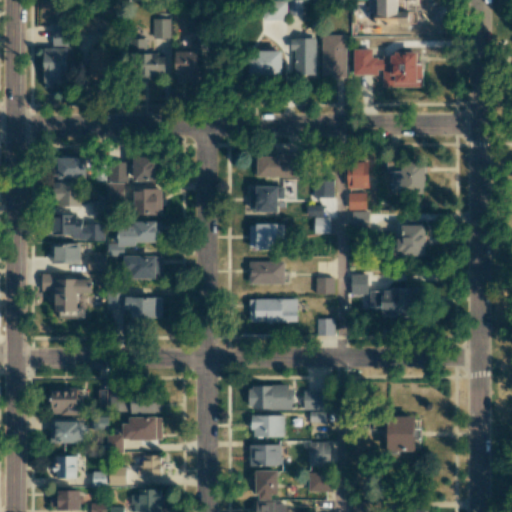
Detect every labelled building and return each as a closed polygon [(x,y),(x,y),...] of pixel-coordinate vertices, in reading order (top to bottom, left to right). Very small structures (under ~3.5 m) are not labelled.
[(302,0),(295,0),(287,0),(287,15),(301,16),(302,0)] [(285,20),(286,2),(262,2),(261,19),(285,20)] [(197,24),(197,10),(188,11),(189,24),(197,24)] [(169,18),(152,18),(152,38),(170,38),(169,18)] [(66,23),(51,24),(52,47),(67,46),(66,23)] [(321,76),(345,76),(345,34),(321,34),(321,76)] [(146,38),(131,39),(132,74),(165,74),(164,54),(146,54),(146,38)] [(294,75),(315,75),(315,38),(289,38),(290,49),(293,49),(294,75)] [(66,47),(42,47),(43,88),(53,88),(53,82),(66,81),(66,47)] [(422,86),(421,63),(416,63),(416,54),(372,54),(371,48),(353,48),(353,76),(380,76),(380,78),(394,77),(394,86),(422,86)] [(88,78),(106,79),(107,49),(89,49),(88,78)] [(281,51),(249,50),(248,74),(281,74),(281,51)] [(197,82),(197,51),(175,51),(175,82),(197,82)] [(256,177),(299,176),(299,154),(256,155),(256,177)] [(153,156),(132,157),(133,181),(154,180),(153,156)] [(85,179),(86,157),(55,157),(55,178),(85,179)] [(127,182),(127,162),(108,161),(107,181),(127,182)] [(368,188),(368,161),(346,162),(347,188),(368,188)] [(389,171),(390,185),(400,185),(400,192),(425,192),(424,161),(400,162),(400,171),(389,171)] [(313,197),(334,197),(333,179),(313,179),(313,197)] [(79,206),(78,180),(53,180),(54,206),(79,206)] [(123,182),(106,183),(106,200),(123,199),(123,182)] [(281,186),(255,186),(255,212),(281,212),(281,186)] [(161,188),(133,189),(133,215),(161,215),(161,188)] [(365,192),(348,193),(348,209),(365,209),(365,192)] [(91,201),(92,209),(105,209),(105,200),(91,201)] [(322,205),(306,205),(307,216),(323,216),(322,205)] [(352,211),(351,228),(369,228),(369,211),(352,211)] [(103,223),(81,224),(81,214),(51,215),(51,235),(71,234),(71,240),(103,240),(103,223)] [(330,217),(313,217),(313,233),(329,233),(330,217)] [(123,255),(123,244),(159,243),(158,220),(131,221),(131,224),(118,224),(118,243),(107,243),(107,255),(123,255)] [(249,249),(277,248),(277,238),(283,237),(283,224),(248,224),(249,249)] [(424,255),(424,224),(401,225),(401,237),(395,238),(396,256),(424,255)] [(79,243),(50,243),(51,263),(79,263),(79,243)] [(104,271),(104,252),(87,252),(87,271),(104,271)] [(161,256),(123,255),(123,278),(161,278),(161,256)] [(284,283),(283,261),(248,261),(248,284),(284,283)] [(54,312),(76,311),(76,293),(91,293),(91,278),(64,279),(64,273),(40,273),(41,291),(49,291),(49,299),(54,299),(54,312)] [(350,294),(367,293),(367,274),(350,274),(350,294)] [(315,293),(333,294),(334,277),(315,277),(315,293)] [(130,309),(130,317),(161,317),(161,297),(124,297),(124,284),(106,284),(106,309),(130,309)] [(410,314),(422,314),(422,287),(411,286),(410,314)] [(369,307),(381,307),(381,316),(408,317),(408,290),(369,289),(369,307)] [(248,299),(248,322),(297,321),(296,298),(248,299)] [(315,336),(334,336),(333,318),(315,318),(315,336)] [(248,386),(247,408),(292,408),(292,386),(248,386)] [(79,415),(80,389),(50,389),(50,414),(79,415)] [(327,391),(304,390),(303,409),(326,409),(327,391)] [(126,411),(126,395),(109,394),(109,410),(126,411)] [(159,412),(159,394),(129,394),(130,413),(159,412)] [(324,411),(309,411),(309,421),(324,422),(324,411)] [(283,415),(251,415),(251,436),(283,436),(283,415)] [(414,416),(386,416),(386,451),(417,451),(417,428),(414,428),(414,416)] [(161,417),(122,418),(122,440),(162,440),(161,417)] [(49,422),(49,443),(83,442),(83,422),(49,422)] [(122,435),(109,434),(109,452),(121,452),(122,435)] [(329,442),(308,442),(308,466),(330,466),(329,442)] [(281,445),(249,444),(248,465),(280,466),(281,445)] [(160,475),(161,455),(142,455),(142,466),(137,466),(137,475),(160,475)] [(76,478),(76,456),(53,456),(53,478),(76,478)] [(126,484),(125,467),(108,467),(109,485),(126,484)] [(277,470),(255,470),(255,497),(277,498),(277,470)] [(105,471),(92,471),(92,486),(105,486),(105,471)] [(330,492),(330,472),(308,472),(309,492),(330,492)] [(131,494),(131,511),(142,511),(159,511),(159,503),(161,503),(161,488),(137,489),(137,494),(131,494)] [(79,490),(49,490),(49,509),(79,510),(79,490)] [(285,511),(286,503),(256,502),(255,511),(285,511)] [(351,511),(368,511),(369,502),(352,502),(351,511)] [(105,511),(106,503),(90,503),(90,511),(105,511)]
